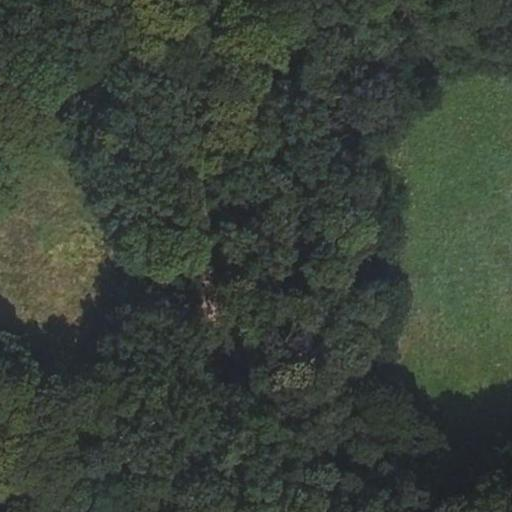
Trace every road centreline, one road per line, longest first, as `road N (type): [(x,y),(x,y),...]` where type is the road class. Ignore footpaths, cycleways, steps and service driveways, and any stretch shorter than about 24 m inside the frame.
road 1 (track): [(215,511),(200,37)]
road 2 (track): [(200,37),(145,94),(39,122),(0,105)]
